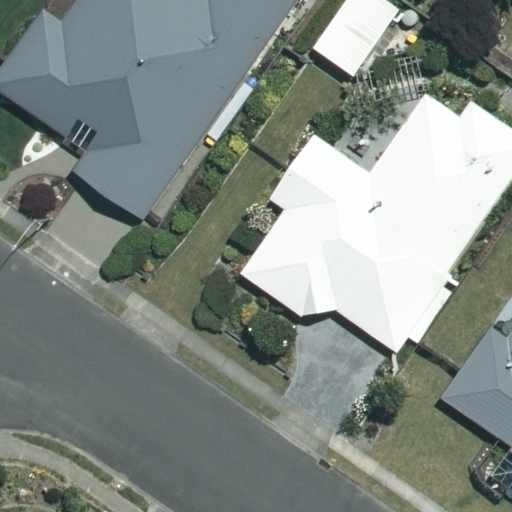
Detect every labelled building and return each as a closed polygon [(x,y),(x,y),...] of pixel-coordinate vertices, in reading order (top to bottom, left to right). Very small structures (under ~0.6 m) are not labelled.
[(216,0),(215,2),(211,0),(91,0),(69,32),(51,20),(0,91),(95,159),(81,179),(148,227),(309,0),(216,0)] [(408,18),(381,0),(360,0),(322,57),(362,85),(408,18)] [(484,250),(511,209),(511,130),(478,107),(467,124),(434,101),(379,181),(323,143),(276,212),(291,222),(250,283),(324,333),(338,313),(408,361),(484,250)] [(511,209),(484,250),(511,269),(511,209)] [(511,342),(501,334),(450,406),(511,449),(511,342)]
